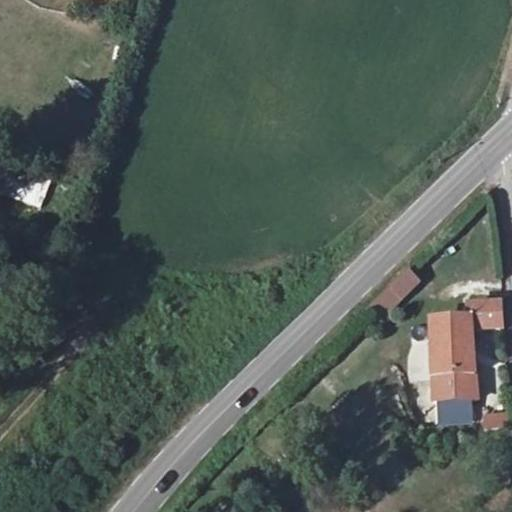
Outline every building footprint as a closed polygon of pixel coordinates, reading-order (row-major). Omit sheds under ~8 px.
[(0,196),(44,203),(48,176),(0,168),(0,196)] [(407,274),(370,309),(380,319),(417,284),(407,274)] [(475,319),(476,331),(505,330),(504,305),(474,306),(475,319)] [(437,402),(479,400),(476,331),(475,319),(433,321),(437,402)] [(425,327),(412,327),(412,349),(426,349),(425,327)] [(484,418),(486,430),(498,428),(497,416),(484,418)]
